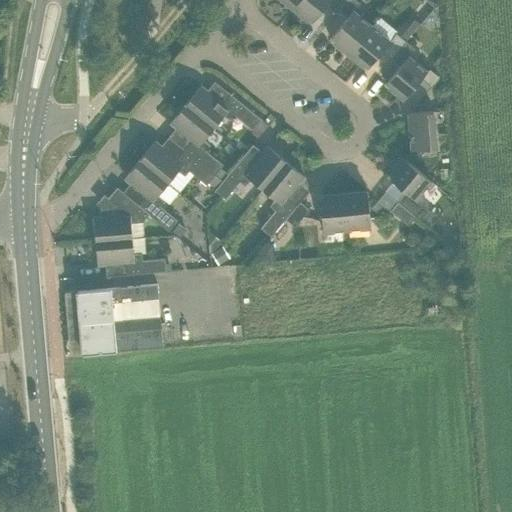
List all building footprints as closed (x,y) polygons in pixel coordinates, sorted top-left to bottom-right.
[(281,0),(292,9),(299,0),(281,0)] [(299,0),(292,9),(310,24),(326,6),(335,13),(345,0),(299,0)] [(347,56),(372,25),(369,23),(367,24),(361,19),(362,18),(354,11),(359,4),(354,0),(345,0),(335,13),(344,21),(330,38),(334,41),(332,44),(347,56)] [(367,68),(382,51),(391,59),(405,42),(419,24),(410,17),(390,40),(381,33),(380,35),(374,30),(375,28),(372,25),(347,56),(362,68),(364,66),(367,68)] [(406,96),(427,71),(423,68),(422,69),(416,64),(417,63),(409,56),(414,49),(405,42),(391,59),(400,66),(386,83),(388,86),(386,88),(402,101),(406,96)] [(429,69),(427,71),(406,96),(416,104),(438,77),(429,69)] [(230,120),(234,115),(252,130),(254,126),(262,132),(268,126),(229,94),(221,103),(200,86),(184,104),(213,128),(222,116),(230,120)] [(213,128),(184,104),(170,123),(191,141),(184,150),(221,181),(227,174),(220,168),(223,165),(204,151),(209,145),(204,139),(213,128)] [(410,150),(437,148),(434,112),(406,113),(410,150)] [(179,192),(193,174),(206,185),(208,182),(215,189),(221,181),(184,150),(176,159),(154,142),(139,160),(167,183),(179,192)] [(249,180),(261,190),(285,162),(267,146),(249,168),(239,160),(227,174),(221,181),(215,189),(214,190),(224,199),(239,181),(245,186),(249,180)] [(429,210),(423,193),(431,183),(403,158),(387,177),(404,192),(397,201),(415,216),(430,228),(438,218),(429,210)] [(167,183),(139,160),(124,178),(145,196),(138,205),(148,214),(168,230),(175,221),(159,207),(164,201),(158,195),(167,183)] [(289,195),(304,177),(285,162),(261,190),(274,201),(270,206),(275,211),(261,228),(270,237),(285,220),(299,203),(289,195)] [(142,222),(148,214),(138,205),(116,187),(107,199),(119,208),(117,209),(118,215),(93,217),(95,242),(132,239),(143,237),(142,222)] [(358,230),(370,229),(367,193),(363,194),(363,190),(343,192),(347,232),(351,231),(351,228),(358,228),(358,230)] [(347,232),(343,192),(324,195),(323,198),(320,198),(323,234),(335,233),(334,230),(342,229),(342,232),(347,232)] [(407,225),(415,216),(397,201),(390,211),(407,225)] [(299,202),(299,203),(285,220),(294,227),(308,210),(299,202)] [(132,239),(95,242),(97,267),(105,266),(106,277),(178,271),(177,261),(164,262),(164,259),(141,261),(141,253),(132,254),(132,239)] [(249,265),(275,262),(272,243),(263,244),(249,262),(249,265)] [(218,265),(229,258),(222,246),(211,253),(218,265)] [(82,355),(162,348),(156,285),(77,291),(82,355)]
